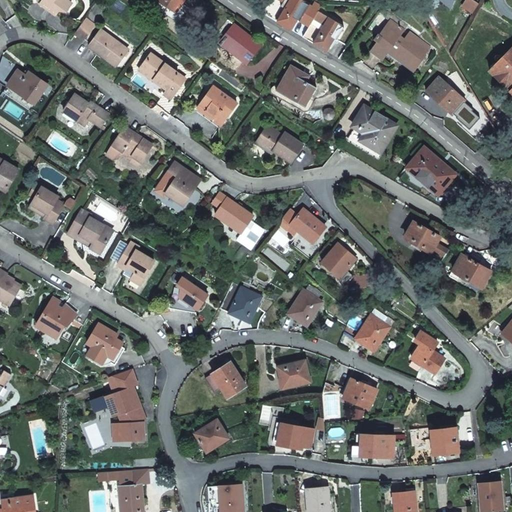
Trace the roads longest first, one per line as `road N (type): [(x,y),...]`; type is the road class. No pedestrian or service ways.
road 1 (residential): [(303,177),(309,194),(467,345),(481,372),(475,393),(454,400),(341,352),(276,335),(216,337),(175,377)]
road 2 (residential): [(303,177),(274,193),(229,176),(34,33),(10,33),(0,51)]
road 3 (residential): [(232,0),(426,105),(511,184)]
road 4 (residential): [(511,451),(414,472),(355,474),(248,460),(182,478)]
road 5 (residential): [(511,232),(475,243),(369,169),(335,165),(303,177)]
road 6 (residential): [(0,242),(162,338),(175,377)]
